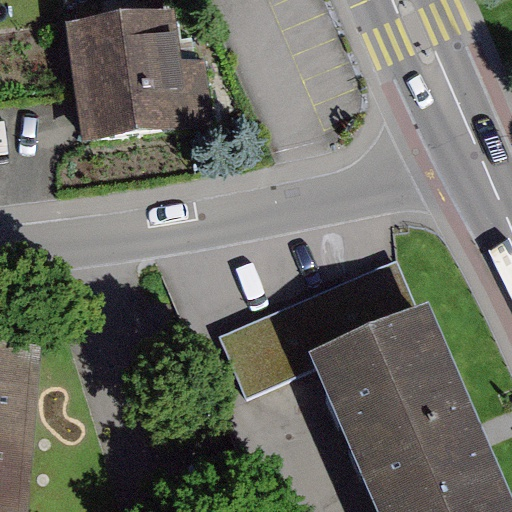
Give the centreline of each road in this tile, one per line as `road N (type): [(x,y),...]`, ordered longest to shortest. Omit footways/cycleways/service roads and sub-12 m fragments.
road 1 (residential): [(0,250),(371,195),(479,153)]
road 2 (primary): [(411,0),(479,153)]
